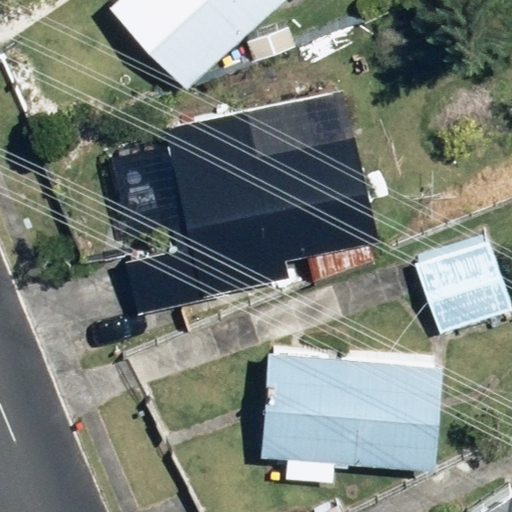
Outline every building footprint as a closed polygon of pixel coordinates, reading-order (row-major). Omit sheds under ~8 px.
[(97,0),(97,1),(175,85),(265,0),(97,0)] [(369,261),(329,83),(149,123),(152,136),(101,147),(138,312),(369,261)] [(481,234),(407,258),(430,328),(504,304),(481,234)] [(427,362),(252,348),(244,451),(278,453),(277,476),(321,480),(323,457),(418,465),(427,362)] [(511,511),(490,484),(452,511),(511,511)]
